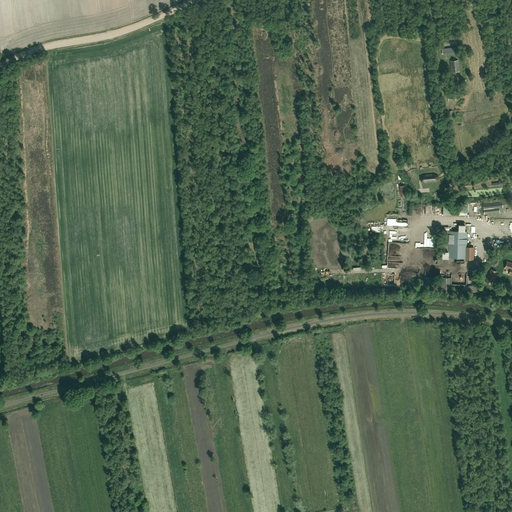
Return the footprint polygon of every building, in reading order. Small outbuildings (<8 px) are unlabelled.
[(458,60),(450,61),(451,73),(459,72),(458,60)] [(420,177),(420,182),(425,183),(434,182),(439,179),(438,176),(434,174),(424,175),(420,177)] [(483,201),(483,204),(485,214),(500,212),(499,211),(499,207),(503,207),(502,206),(511,205),(511,204),(511,197),(510,198),(483,201)] [(439,206),(427,206),(427,213),(431,213),(431,215),(436,216),(436,210),(443,210),(443,208),(439,208),(439,206)] [(401,239),(411,239),(411,226),(408,226),(408,224),(403,224),(403,222),(406,222),(406,220),(401,220),(401,218),(385,218),(385,234),(389,234),(389,238),(385,238),(385,242),(401,243),(401,239)] [(459,223),(458,231),(444,231),(443,259),(448,259),(448,258),(466,259),(473,259),(473,248),(466,247),(467,231),(465,231),(465,223),(459,223)] [(427,227),(427,247),(437,248),(437,227),(427,227)] [(426,247),(426,240),(422,240),(422,236),(418,236),(418,247),(426,247)] [(484,255),(485,256),(480,263),(484,266),(491,257),(486,253),(484,255)] [(497,272),(490,269),(485,282),(492,285),(497,272)]
